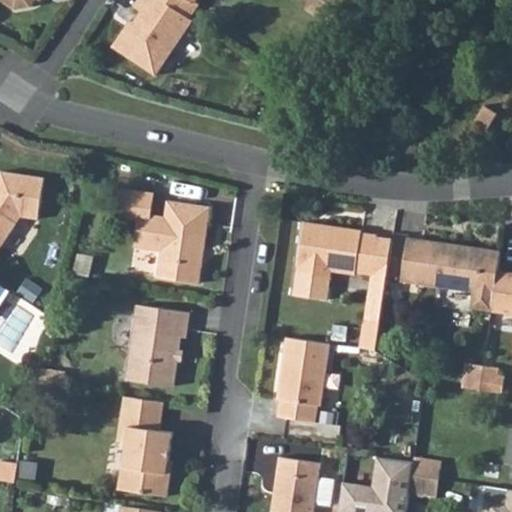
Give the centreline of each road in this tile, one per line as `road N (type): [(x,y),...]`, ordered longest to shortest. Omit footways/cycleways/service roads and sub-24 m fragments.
road 1 (residential): [(218,511),(261,165)]
road 2 (residential): [(261,165),(12,93)]
road 3 (residential): [(511,185),(357,182),(261,165)]
road 4 (residential): [(93,0),(42,74),(12,93)]
